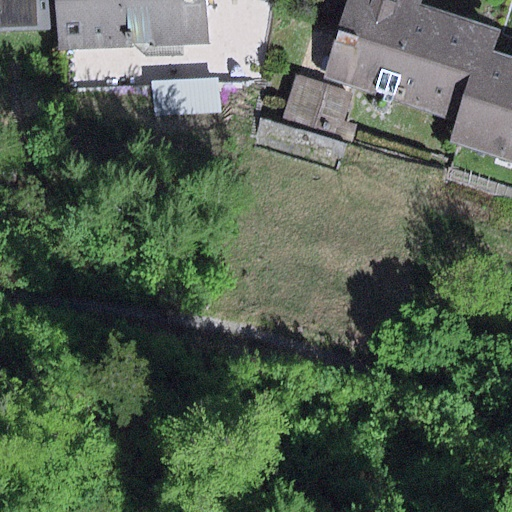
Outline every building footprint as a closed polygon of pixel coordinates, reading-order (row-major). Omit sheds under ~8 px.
[(0,0),(0,30),(55,29),(53,0),(0,0)] [(53,0),(55,29),(55,49),(204,43),(202,0),(53,0)] [(343,0),(318,77),(452,121),(476,46),(488,50),(495,28),(414,2),(415,0),(343,0)] [(511,57),(488,50),(476,46),(452,121),(445,142),(511,163),(511,57)] [(296,79),(282,123),(352,145),(358,127),(342,122),(350,96),(296,79)]
